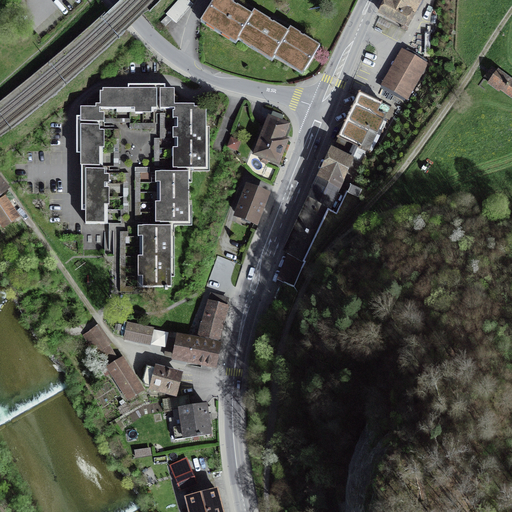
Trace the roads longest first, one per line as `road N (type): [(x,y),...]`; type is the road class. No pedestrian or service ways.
road 1 (secondary): [(244,511),(232,419),(237,349),(247,302),(322,110)]
road 2 (track): [(267,511),(287,328),(325,254),(368,204)]
road 3 (track): [(368,204),(398,175),(511,12)]
road 4 (residential): [(183,69),(322,110)]
